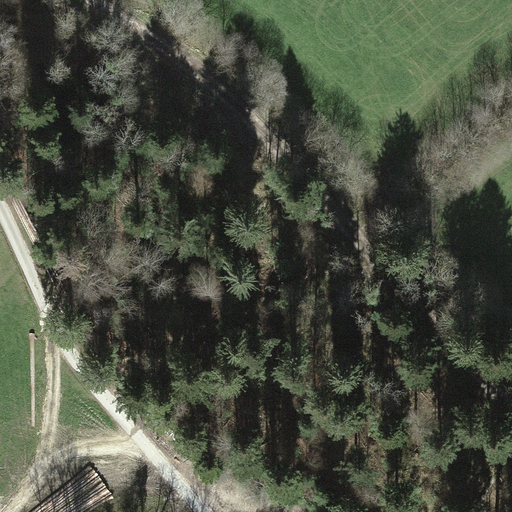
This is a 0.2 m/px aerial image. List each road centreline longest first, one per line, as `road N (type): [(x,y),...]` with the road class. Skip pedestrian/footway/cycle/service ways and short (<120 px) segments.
road 1 (track): [(107,0),(199,64),(511,388)]
road 2 (track): [(144,438),(46,456),(0,511)]
road 3 (track): [(56,325),(46,456)]
